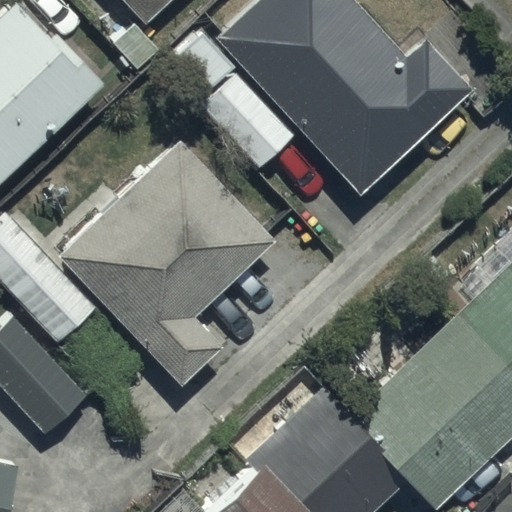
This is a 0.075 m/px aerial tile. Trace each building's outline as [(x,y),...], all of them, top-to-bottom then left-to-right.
[(116,0),(138,24),(163,0),(116,0)] [(346,0),(247,0),(207,38),(351,195),(465,90),(417,37),(397,55),(346,0)] [(0,174),(96,83),(71,57),(63,64),(5,4),(0,8),(0,174)] [(228,66),(193,30),(163,60),(198,96),(228,66)] [(289,134),(230,70),(193,104),(251,168),(289,134)] [(174,140),(51,256),(173,386),(214,346),(187,318),(269,241),(174,140)] [(91,306),(5,217),(0,221),(0,290),(52,345),(91,306)] [(247,466),(197,511),(362,511),(399,477),(429,509),(511,430),(511,254),(344,412),(317,384),(239,458),(247,466)] [(9,316),(0,324),(0,390),(40,434),(82,396),(9,316)] [(0,511),(3,511),(14,462),(0,459),(0,511)]
